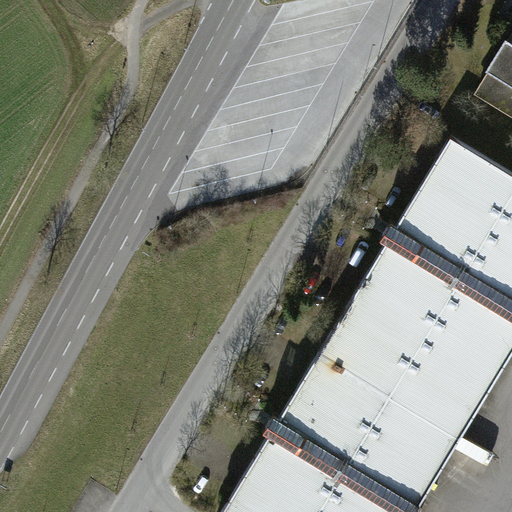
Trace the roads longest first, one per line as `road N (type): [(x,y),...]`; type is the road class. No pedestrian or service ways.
road 1 (unclassified): [(447,0),(132,511)]
road 2 (secondary): [(235,0),(0,438)]
road 3 (track): [(0,246),(95,74),(131,38)]
